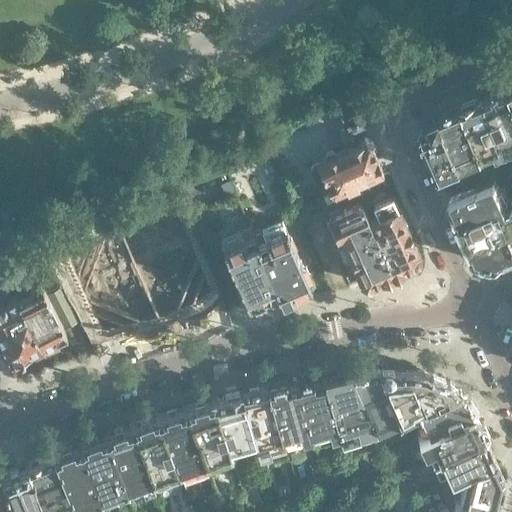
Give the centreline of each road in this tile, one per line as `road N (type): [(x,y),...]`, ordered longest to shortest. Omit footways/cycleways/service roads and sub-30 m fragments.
road 1 (residential): [(3,425),(224,344),(470,304)]
road 2 (residential): [(511,55),(412,96),(402,122),(407,156),(470,304)]
